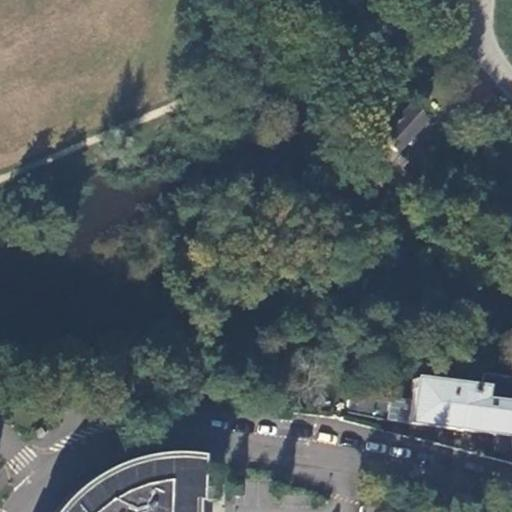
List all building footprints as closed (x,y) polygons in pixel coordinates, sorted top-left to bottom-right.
[(478,121),(494,102),(476,82),(457,98),(478,121)] [(404,109),(375,140),(391,155),(420,124),(404,109)] [(351,162),(376,181),(392,164),(391,155),(375,140),(373,138),(351,162)] [(405,402),(402,424),(402,426),(497,438),(507,439),(508,451),(511,450),(511,378),(480,374),(477,388),(407,380),(405,402)] [(383,422),(402,424),(405,402),(386,400),(383,422)] [(507,439),(497,438),(499,452),(508,451),(507,439)] [(51,504),(44,511),(181,511),(182,501),(186,501),(187,459),(163,456),(148,457),(134,459),(119,463),(105,467),(93,473),(82,480),(71,487),(61,495),(51,504)]
